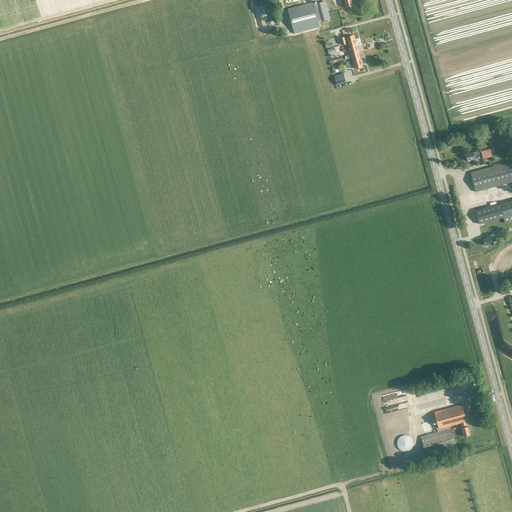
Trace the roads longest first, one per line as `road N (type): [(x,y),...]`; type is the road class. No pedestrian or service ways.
road 1 (secondary): [(511,451),(388,0)]
road 2 (track): [(0,39),(144,0)]
